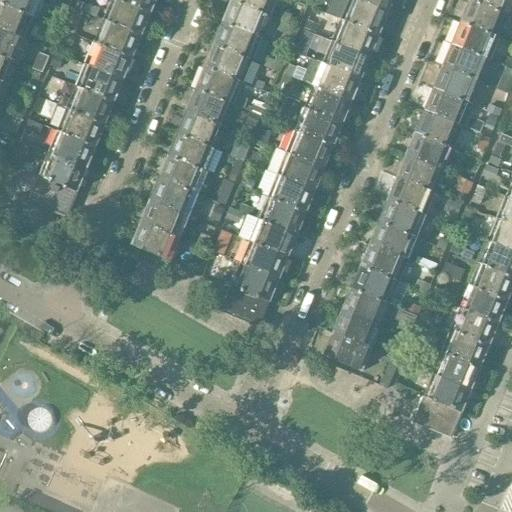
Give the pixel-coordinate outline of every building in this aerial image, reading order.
[(0,0),(0,5),(32,19),(39,0),(0,0)] [(149,15),(121,3),(113,0),(111,0),(103,21),(112,25),(140,36),(149,15)] [(155,0),(113,0),(121,3),(149,15),(155,0)] [(232,0),(232,2),(270,17),(277,0),(232,0)] [(387,13),(360,2),(354,0),(348,0),(340,20),(351,25),(378,36),(387,13)] [(392,0),(354,0),(360,2),(387,13),(392,0)] [(470,0),(461,23),(499,39),(508,16),(470,0)] [(511,0),(470,0),(508,16),(511,5),(511,0)] [(232,2),(223,24),(261,40),(270,17),(232,2)] [(77,3),(74,10),(82,13),(85,14),(88,7),(77,3)] [(0,5),(0,31),(23,40),(32,19),(0,5)] [(88,7),(86,14),(95,18),(98,11),(88,7)] [(74,10),(65,32),(73,35),(82,13),(74,10)] [(279,14),(276,20),(287,24),(289,19),(279,14)] [(378,36),(351,25),(340,20),(331,43),(342,47),(369,58),(378,36)] [(140,36),(112,25),(103,21),(93,44),(103,48),(131,59),(140,36)] [(280,22),(277,30),(283,32),(286,25),(280,22)] [(461,23),(452,44),(490,60),(499,39),(461,23)] [(223,24),(214,46),(252,62),(261,40),(223,24)] [(283,32),(278,45),(289,50),(298,30),(286,25),(283,32)] [(0,31),(0,57),(14,63),(23,40),(0,31)] [(305,58),(314,36),(303,31),(294,53),(305,58)] [(369,58),(342,47),(331,43),(322,65),(333,69),(359,80),(369,58)] [(131,59),(103,48),(93,44),(84,65),(94,69),(122,81),(131,59)] [(452,44),(443,67),(481,83),(490,60),(452,44)] [(214,46),(204,69),(242,84),(252,62),(214,46)] [(38,53),(31,70),(41,74),(48,58),(38,53)] [(0,57),(0,83),(5,85),(14,63),(0,57)] [(122,81),(94,69),(84,65),(75,88),(113,103),(122,81)] [(289,65),(285,76),(289,77),(292,79),(296,68),(289,65)] [(359,80),(333,69),(322,65),(313,87),(324,92),(350,103),(359,80)] [(443,67),(434,89),(471,105),(481,83),(443,67)] [(204,69),(195,91),(233,107),(242,84),(204,69)] [(498,88),(508,92),(511,82),(511,73),(505,70),(498,88)] [(285,76),(279,90),(283,92),(289,77),(285,76)] [(251,80),(249,87),(259,91),(262,85),(251,80)] [(350,103),(324,92),(313,87),(303,110),(314,114),(341,125),(350,103)] [(103,126),(113,103),(75,88),(70,100),(66,110),(103,126)] [(434,89),(424,112),(462,128),(471,105),(434,89)] [(195,91),(186,113),(224,129),(233,107),(195,91)] [(66,110),(70,100),(62,97),(58,107),(66,110)] [(38,99),(32,113),(41,116),(46,102),(38,99)] [(253,106),(252,107),(250,113),(261,118),(265,110),(253,106)] [(94,148),(103,126),(66,110),(57,132),(67,136),(94,148)] [(341,125),(314,114),(303,110),(294,132),(305,136),(332,147),(341,125)] [(424,112),(415,134),(453,149),(462,128),(424,112)] [(186,113),(177,135),(215,151),(224,129),(186,113)] [(39,137),(43,127),(38,125),(29,121),(25,131),(39,137)] [(472,125),(469,131),(480,135),(482,129),(472,125)] [(94,148),(67,136),(57,132),(48,154),(58,158),(85,170),(94,148)] [(332,147),(305,136),(294,132),(285,154),(296,159),(323,170),(332,147)] [(415,134),(406,156),(444,172),(453,149),(415,134)] [(177,135),(168,158),(206,174),(215,151),(177,135)] [(482,136),(476,148),(486,152),(491,140),(482,136)] [(511,148),(511,141),(500,137),(498,142),(506,146),(511,148)] [(236,140),(230,156),(243,161),(249,145),(236,140)] [(0,150),(0,163),(4,165),(5,162),(9,154),(0,150)] [(248,165),(259,169),(264,171),(269,160),(253,153),(248,165)] [(85,170),(58,158),(48,154),(38,177),(48,181),(76,192),(85,170)] [(323,170),(296,159),(285,154),(276,176),(287,181),(314,192),(323,170)] [(489,155),(486,163),(497,167),(500,160),(497,158),(489,155)] [(406,156),(397,178),(435,194),(444,172),(406,156)] [(168,158),(159,180),(197,195),(206,174),(168,158)] [(243,162),(236,160),(235,159),(226,182),(234,185),(243,162)] [(11,164),(9,168),(19,172),(20,173),(23,164),(13,160),(11,164)] [(314,192),(287,181),(276,176),(267,199),(278,203),(304,214),(314,192)] [(76,192),(48,181),(38,177),(28,202),(66,217),(76,192)] [(397,178),(388,201),(426,216),(435,194),(397,178)] [(473,184),(461,179),(460,178),(455,191),(467,196),(473,184)] [(192,208),(197,195),(159,180),(150,202),(188,218),(192,208)] [(224,181),(215,203),(225,207),(234,185),(226,182),(224,181)] [(250,192),(253,185),(241,181),(239,187),(250,192)] [(477,185),(470,203),(479,206),(486,189),(477,185)] [(511,199),(505,197),(496,219),(507,224),(511,225),(511,199)] [(304,214),(278,203),(267,199),(258,220),(296,236),(304,214)] [(388,201),(379,223),(416,239),(426,216),(388,201)] [(178,240),(188,218),(150,202),(141,224),(178,240)] [(215,206),(209,221),(217,224),(223,210),(215,206)] [(200,211),(192,208),(188,218),(196,221),(200,211)] [(236,230),(242,212),(231,208),(225,226),(236,230)] [(511,225),(507,224),(496,219),(487,241),(497,246),(511,251),(511,225)] [(286,258),(296,236),(258,220),(252,235),(249,243),(286,258)] [(379,223),(370,245),(408,260),(416,239),(379,223)] [(132,246),(160,258),(169,262),(178,240),(141,224),(132,246)] [(215,229),(202,224),(193,246),(206,251),(215,229)] [(472,229),(470,234),(480,239),(482,233),(472,229)] [(223,250),(229,235),(220,231),(214,246),(223,250)] [(511,251),(497,246),(487,241),(477,264),(488,268),(511,277),(511,251)] [(277,280),(286,258),(249,243),(240,265),(251,270),(277,280)] [(370,245),(361,267),(398,283),(408,260),(370,245)] [(463,251),(461,257),(471,261),(473,255),(463,251)] [(221,257),(217,256),(214,254),(209,265),(216,268),(221,257)] [(436,266),(427,262),(417,258),(415,263),(425,268),(434,271),(436,266)] [(511,287),(511,277),(488,268),(477,264),(469,285),(479,290),(506,301),(511,287)] [(277,280),(251,270),(240,265),(230,287),(242,292),(268,303),(277,280)] [(453,266),(448,277),(459,281),(463,270),(453,266)] [(392,298),(398,283),(361,267),(351,290),(389,305),(397,308),(399,301),(392,298)] [(506,301),(479,290),(469,285),(459,308),(470,312),(497,323),(506,301)] [(268,303),(242,292),(230,287),(220,313),(258,328),(268,303)] [(351,290),(342,312),(380,327),(389,305),(351,290)] [(453,305),(455,299),(445,295),(434,290),(431,296),(442,301),(453,305)] [(408,304),(406,311),(417,315),(420,309),(408,304)] [(497,323),(470,312),(459,308),(450,330),(488,346),(497,323)] [(342,312),(333,334),(371,349),(380,327),(342,312)] [(401,312),(397,322),(411,329),(415,318),(401,312)] [(439,326),(442,320),(425,313),(422,318),(439,326)] [(479,368),(488,346),(450,330),(441,352),(452,357),(479,368)] [(376,354),(370,351),(371,349),(333,334),(324,357),(361,372),(360,376),(375,383),(377,376),(369,374),(376,354)] [(427,339),(424,345),(434,350),(437,343),(427,339)] [(402,355),(391,350),(380,346),(378,352),(399,361),(402,355)] [(399,361),(378,352),(375,359),(386,363),(397,368),(399,361)] [(479,368),(452,357),(441,352),(432,374),(443,379),(470,390),(479,368)] [(404,363),(410,366),(414,367),(416,362),(406,357),(404,363)] [(422,378),(425,372),(414,367),(410,366),(408,372),(422,378)] [(470,390),(443,379),(432,374),(423,397),(434,402),(460,413),(470,390)] [(460,413),(434,402),(423,397),(412,423),(450,439),(460,413)] [(82,511),(35,491),(29,503),(49,511),(82,511)]
